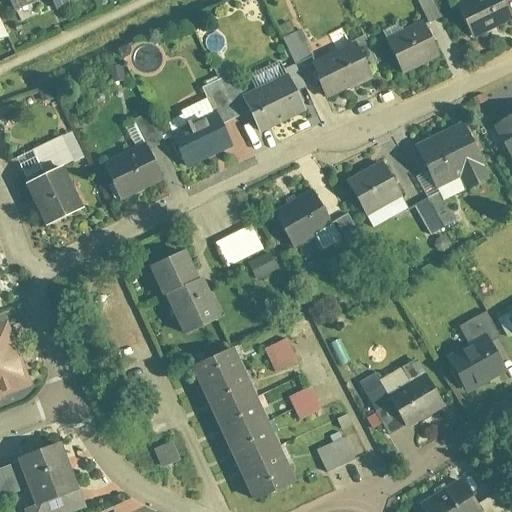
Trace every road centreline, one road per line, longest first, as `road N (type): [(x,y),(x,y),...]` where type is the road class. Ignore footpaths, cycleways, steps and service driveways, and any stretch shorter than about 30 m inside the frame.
road 1 (residential): [(511,61),(262,156),(25,260)]
road 2 (residential): [(362,493),(511,389)]
road 3 (residential): [(194,511),(110,462),(66,398)]
road 4 (residential): [(66,398),(25,260)]
